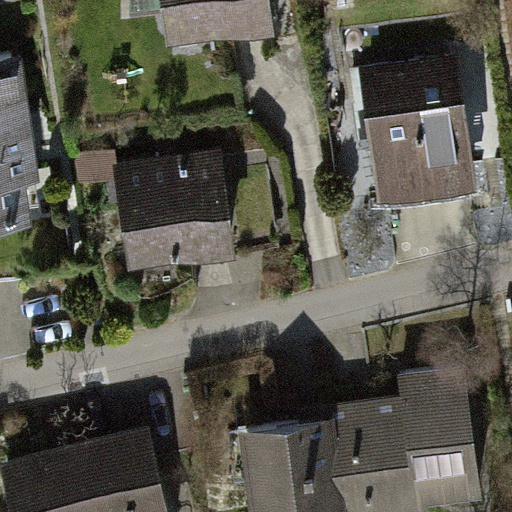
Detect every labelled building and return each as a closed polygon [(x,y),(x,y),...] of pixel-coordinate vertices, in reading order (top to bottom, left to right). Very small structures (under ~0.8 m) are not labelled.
[(161,0),(167,37),(277,21),(273,0),(161,0)] [(459,44),(360,58),(379,192),(478,177),(459,44)] [(22,45),(0,47),(0,218),(32,214),(25,171),(40,169),(22,45)] [(221,139),(114,155),(131,259),(237,243),(221,139)] [(112,146),(77,150),(81,180),(116,175),(112,146)] [(0,348),(87,331),(78,284),(36,293),(31,267),(0,273),(0,348)] [(300,415),(239,423),(250,511),(295,511),(334,507),(334,511),(425,511),(431,511),(429,494),(484,487),(466,359),(400,368),(402,389),(298,404),(300,415)] [(172,511),(151,421),(0,456),(13,511),(172,511)]
